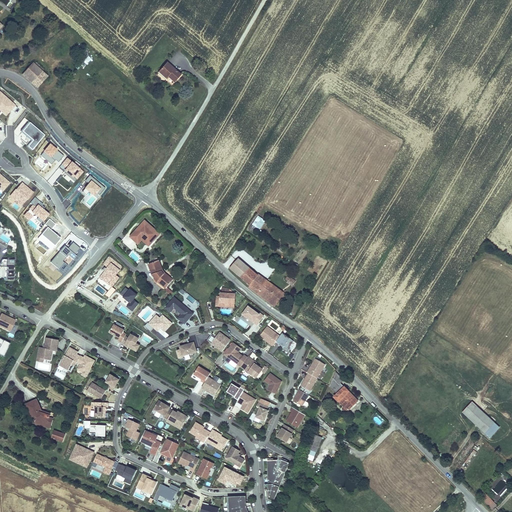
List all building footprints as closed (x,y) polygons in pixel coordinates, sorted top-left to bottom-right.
[(21,73),(36,87),(47,74),(32,61),(21,73)] [(181,75),(167,63),(158,73),(166,79),(168,77),(174,82),(181,75)] [(19,107),(0,91),(0,106),(3,109),(2,111),(6,114),(11,109),(15,112),(19,107)] [(9,182),(0,173),(0,187),(2,189),(9,182)] [(252,225),(260,230),(266,221),(258,216),(252,225)] [(145,218),(129,235),(138,243),(142,239),(148,245),(160,233),(145,218)] [(277,289),(237,258),(229,268),(250,284),(251,287),(280,311),(292,296),(279,286),(277,289)] [(15,259),(7,259),(6,280),(14,280),(15,259)] [(159,259),(148,263),(151,271),(156,280),(165,287),(173,278),(163,270),(159,259)] [(235,307),(236,293),(229,293),(230,287),(220,286),(220,295),(216,295),(215,306),(235,307)] [(123,297),(123,298),(130,304),(127,307),(132,312),(138,305),(133,300),(137,296),(130,290),(129,291),(126,288),(120,294),(123,297)] [(194,312),(174,295),(164,306),(170,311),(173,307),(181,313),(177,317),(184,323),(194,312)] [(248,305),(242,313),(253,320),(254,318),(259,322),(264,315),(260,312),(259,313),(248,305)] [(1,314),(0,315),(0,326),(10,331),(15,320),(1,314)] [(144,327),(150,332),(153,328),(157,332),(160,329),(164,332),(172,324),(162,315),(160,318),(156,315),(148,323),(144,327)] [(113,323),(109,331),(114,333),(116,333),(115,334),(119,337),(118,339),(122,341),(125,335),(126,333),(122,331),(124,329),(113,323)] [(266,326),(260,335),(264,337),(266,337),(266,339),(270,342),(269,342),(272,345),(274,342),(279,335),(266,326)] [(215,337),(211,343),(222,351),(230,340),(219,332),(215,337)] [(294,340),(282,332),(274,342),(278,345),(280,343),(287,349),(294,340)] [(122,341),(121,342),(128,346),(129,344),(134,346),(136,342),(138,337),(131,333),(128,337),(125,335),(122,341)] [(215,337),(212,334),(207,340),(211,343),(215,337)] [(44,348),(39,347),(37,359),(43,360),(44,358),(50,359),(52,349),(56,350),(58,339),(46,337),(44,348)] [(10,343),(0,338),(0,354),(4,356),(10,343)] [(233,341),(223,354),(241,366),(247,357),(243,354),(243,355),(239,352),(242,348),(233,341)] [(193,343),(179,347),(180,350),(176,351),(179,360),(184,359),(183,357),(196,353),(193,343)] [(69,347),(60,364),(68,369),(72,363),(75,365),(77,361),(80,355),(77,354),(78,351),(69,347)] [(94,360),(85,355),(84,357),(80,355),(77,361),(80,363),(78,367),(83,370),(81,374),(86,376),(94,360)] [(256,378),(263,369),(256,364),(253,361),(254,360),(248,356),(247,357),(241,366),(256,378)] [(325,365),(315,359),(307,373),(308,374),(317,379),(325,365)] [(306,361),(302,368),(307,371),(311,364),(306,361)] [(208,378),(210,374),(198,367),(194,375),(202,379),(201,381),(205,383),(208,378)] [(341,383),(344,380),(336,371),(330,385),(337,393),(344,386),(341,383)] [(282,380),(270,372),(264,380),(270,384),(272,385),(270,390),(276,393),(282,380)] [(109,382),(107,386),(113,389),(117,382),(116,381),(116,380),(117,381),(119,378),(110,373),(106,381),(109,382)] [(301,387),(310,392),(317,379),(308,374),(301,387)] [(214,397),(223,381),(216,377),(213,381),(208,378),(205,383),(201,389),(210,394),(214,397)] [(105,390),(92,382),(87,390),(101,398),(105,390)] [(235,397),(234,398),(238,401),(242,393),(244,390),(240,388),(240,389),(232,384),(226,392),(229,394),(235,397)] [(358,400),(344,385),(344,386),(337,393),(334,396),(343,405),(342,407),(346,412),(358,400)] [(302,405),(308,394),(299,389),(293,400),(302,405)] [(256,400),(242,393),(237,402),(243,406),(241,409),(248,414),(256,400)] [(170,406),(158,399),(153,408),(165,414),(164,416),(168,418),(173,409),(169,407),(170,406)] [(40,408),(35,400),(25,404),(31,417),(37,413),(34,422),(49,427),(54,412),(40,408)] [(270,404),(260,400),(257,406),(260,407),(256,418),(264,421),(264,420),(269,411),(267,410),(269,405),(270,404)] [(472,401),(462,412),(485,433),(495,422),(472,401)] [(95,407),(95,418),(105,418),(105,408),(107,408),(107,403),(92,402),(92,407),(95,407)] [(234,406),(230,412),(236,416),(240,410),(234,406)] [(305,414),(292,407),(290,411),(292,412),(286,421),(297,427),(305,414)] [(187,415),(178,411),(177,412),(173,409),(167,420),(176,425),(176,423),(178,423),(181,425),(187,415)] [(139,423),(128,419),(125,426),(130,428),(126,435),(136,440),(139,432),(136,430),(139,423)] [(90,422),(85,422),(85,429),(90,429),(89,433),(96,433),(96,437),(105,437),(106,426),(90,426),(90,422)] [(195,422),(190,432),(196,436),(196,437),(205,442),(210,432),(201,427),(202,426),(195,422)] [(287,442),(294,430),(284,424),(277,437),(287,442)] [(65,433),(54,429),(51,437),(62,441),(65,433)] [(216,431),(212,429),(210,432),(206,441),(222,450),(228,440),(221,436),(215,433),(216,431)] [(157,435),(145,430),(140,441),(152,446),(150,452),(156,454),(161,442),(156,439),(157,435)] [(323,439),(313,435),(307,448),(307,449),(311,450),(307,459),(313,461),(323,439)] [(179,443),(167,438),(161,452),(172,458),(179,443)] [(95,452),(76,443),(69,459),(87,468),(95,452)] [(239,450),(232,446),(225,458),(240,466),(243,460),(243,459),(237,455),(239,450)] [(183,451),(178,462),(186,465),(188,464),(191,466),(190,469),(194,471),(199,458),(183,451)] [(116,461),(97,453),(93,461),(104,466),(102,472),(109,475),(116,461)] [(214,463),(203,458),(196,474),(207,479),(210,471),(209,471),(210,467),(212,468),(214,463)] [(277,459),(267,459),(268,473),(268,477),(268,482),(268,488),(268,490),(268,496),(274,498),(289,462),(281,459),(277,470),(275,469),(277,466),(277,459)] [(126,466),(117,462),(114,469),(118,471),(117,474),(124,477),(122,480),(130,484),(136,469),(126,464),(126,466)] [(239,484),(243,477),(225,467),(218,480),(224,484),(226,480),(235,484),(236,483),(239,484)] [(149,476),(143,473),(137,487),(142,489),(148,491),(151,493),(157,481),(150,479),(148,477),(149,476)] [(169,487),(159,483),(155,493),(171,500),(175,491),(178,492),(180,487),(171,483),(169,487)] [(497,505),(483,490),(478,495),(492,510),(497,505)] [(200,499),(185,493),(179,505),(188,510),(188,508),(194,511),(200,499)] [(245,495),(226,495),(228,511),(248,511),(247,509),(245,505),(245,502),(245,495)] [(208,502),(202,501),(199,511),(217,511),(219,507),(208,505),(208,502)]
